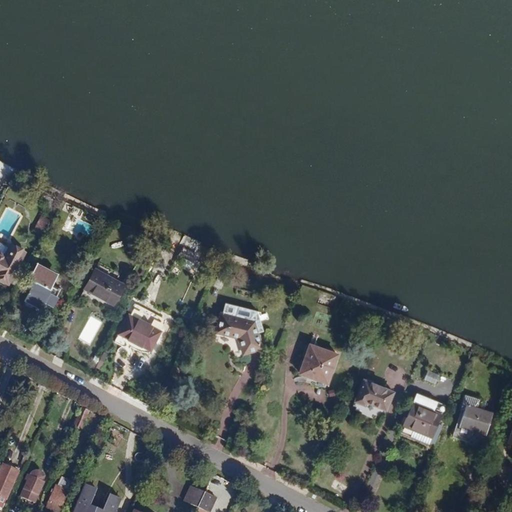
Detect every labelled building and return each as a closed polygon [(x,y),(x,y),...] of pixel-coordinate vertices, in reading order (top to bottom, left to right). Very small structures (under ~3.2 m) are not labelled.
[(0,178),(6,182),(13,168),(0,161),(0,178)] [(47,219),(40,215),(33,230),(40,234),(47,219)] [(0,255),(0,280),(5,283),(20,252),(7,246),(1,256),(0,255)] [(39,307),(42,300),(50,304),(57,290),(46,285),(52,274),(34,265),(29,277),(34,279),(31,286),(29,286),(22,299),(39,307)] [(122,284),(92,270),(82,289),(112,304),(122,284)] [(254,324),(220,315),(215,335),(233,339),(233,337),(237,337),(243,356),(262,351),(254,324)] [(160,332),(133,317),(121,341),(148,355),(160,332)] [(308,354),(299,375),(326,386),(338,358),(327,354),(324,360),(308,354)] [(427,374),(425,380),(437,385),(439,378),(427,374)] [(394,393),(364,380),(355,401),(365,405),(366,402),(387,410),(394,393)] [(440,402),(437,412),(444,414),(447,404),(440,402)] [(442,416),(413,404),(403,427),(432,440),(442,416)] [(90,410),(84,406),(76,425),(82,428),(90,410)] [(492,417),(465,408),(459,428),(485,437),(492,417)] [(0,466),(0,500),(3,501),(15,472),(0,466)] [(33,468),(30,473),(27,473),(24,479),(26,480),(22,489),(36,495),(42,482),(39,481),(41,475),(41,469),(37,467),(34,467),(33,468)] [(61,477),(58,484),(56,483),(45,506),(57,511),(68,489),(67,488),(71,481),(61,477)] [(97,489),(85,483),(73,511),(115,511),(121,498),(110,494),(103,509),(91,504),(97,489)] [(183,500),(198,508),(205,493),(190,486),(183,500)] [(209,511),(216,499),(205,493),(198,508),(206,511),(209,511)]
